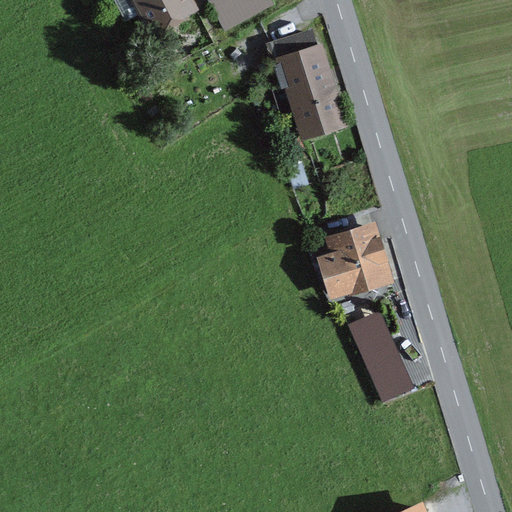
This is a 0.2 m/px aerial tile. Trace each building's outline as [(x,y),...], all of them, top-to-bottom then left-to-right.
[(117,0),(127,17),(139,10),(151,32),(202,5),(199,0),(117,0)] [(276,2),(274,0),(210,0),(226,29),(276,2)] [(351,123),(325,39),(277,54),(279,60),(275,61),(283,85),(275,87),(283,112),(294,109),(304,138),(351,123)] [(399,279),(381,218),(330,234),(335,250),(321,254),(334,297),(353,291),(354,293),(399,279)] [(416,383),(383,308),(352,322),(384,397),(416,383)] [(393,511),(434,511),(428,497),(393,511)]
